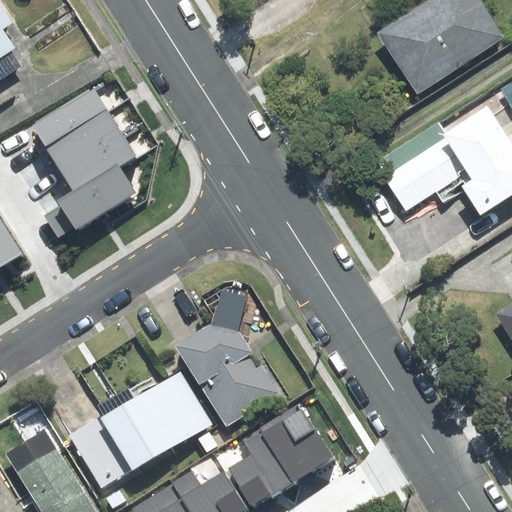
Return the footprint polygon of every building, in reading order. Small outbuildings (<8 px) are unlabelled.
[(0,0),(0,62),(28,46),(0,0)] [(483,0),(454,0),(392,41),(425,92),(508,38),(483,0)] [(511,199),(511,135),(499,114),(394,180),(410,203),(475,162),(489,184),(477,191),(491,213),(511,199)] [(72,189),(120,159),(93,116),(0,173),(0,218),(13,239),(78,198),(72,189)] [(235,314),(180,348),(230,430),(285,396),(235,314)] [(112,496),(201,440),(213,459),(230,448),(219,430),(187,379),(111,426),(106,417),(75,436),(112,496)] [(289,427),(203,482),(222,511),(261,511),(319,475),(289,427)] [(101,511),(49,430),(12,454),(49,511),(101,511)]
